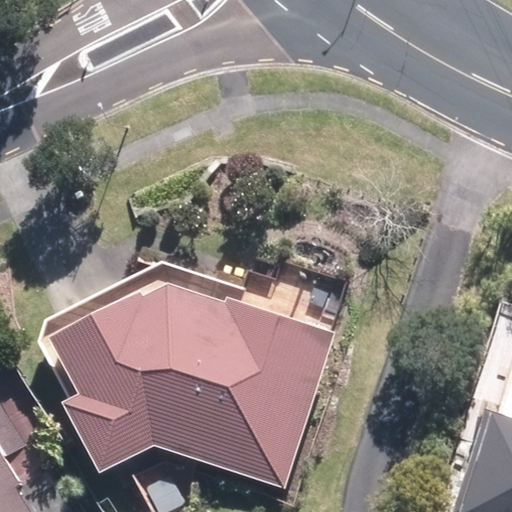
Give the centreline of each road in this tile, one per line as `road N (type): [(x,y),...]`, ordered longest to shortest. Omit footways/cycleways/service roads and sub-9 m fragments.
road 1 (residential): [(285,0),(89,92),(13,94)]
road 2 (tertiary): [(353,0),(441,60),(511,88)]
road 3 (residential): [(13,94),(68,37),(128,0)]
